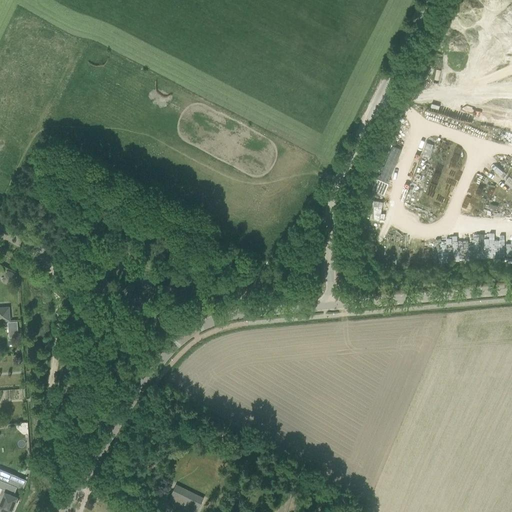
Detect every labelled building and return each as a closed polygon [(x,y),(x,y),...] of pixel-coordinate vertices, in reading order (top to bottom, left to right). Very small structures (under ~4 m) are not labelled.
[(426,142),(421,155),(429,158),(434,144),(426,142)] [(394,166),(398,149),(394,148),(389,165),(394,166)] [(384,195),(389,183),(376,178),(372,190),(384,195)] [(380,221),(382,201),(372,200),(370,220),(380,221)] [(397,252),(398,243),(384,241),(382,263),(404,265),(406,253),(397,252)] [(8,271),(5,273),(6,277),(9,281),(13,281),(16,279),(15,275),(12,271),(8,271)] [(0,307),(0,321),(9,321),(8,307),(0,307)] [(80,383),(83,383),(91,378),(87,372),(79,377),(78,380),(80,383)] [(0,480),(7,483),(11,474),(0,469),(0,480)] [(7,483),(0,480),(0,488),(5,490),(0,502),(0,509),(6,511),(10,511),(12,510),(14,510),(17,502),(15,501),(17,497),(13,496),(17,487),(7,483)] [(175,487),(168,501),(177,505),(175,509),(180,511),(196,511),(200,504),(182,495),(183,491),(175,487)]
